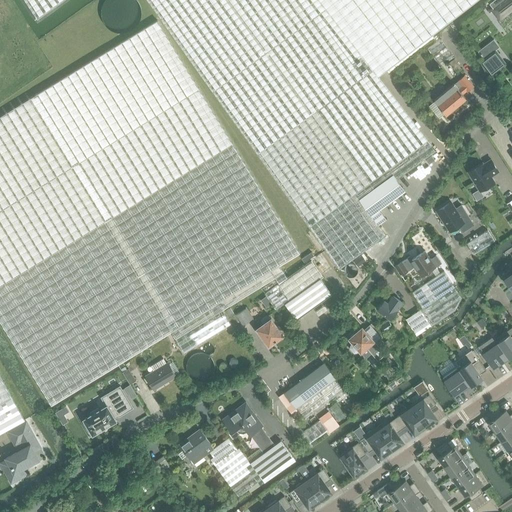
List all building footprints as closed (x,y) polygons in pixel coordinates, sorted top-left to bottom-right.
[(24,0),(36,17),(60,0),(24,0)] [(149,0),(162,17),(202,73),(279,182),(340,268),(385,235),(378,225),(358,197),(392,173),(397,179),(436,151),(430,142),(378,75),(365,59),(361,54),(318,0),(149,0)] [(318,0),(361,54),(365,59),(378,75),(385,70),(475,0),(318,0)] [(511,0),(493,0),(489,3),(492,7),(491,9),(499,20),(511,9),(511,0)] [(276,308),(284,302),(320,277),(322,275),(311,260),(287,277),(280,265),(300,253),(157,20),(37,93),(0,115),(0,321),(51,405),(114,366),(171,330),(184,351),(229,322),(222,310),(261,286),(275,277),(279,283),(265,293),(276,308)] [(441,38),(427,48),(440,67),(454,57),(441,38)] [(484,58),(480,61),(491,76),(506,64),(495,50),(495,49),(484,58)] [(454,58),(449,62),(456,72),(461,68),(454,58)] [(434,100),(437,104),(440,107),(439,108),(441,111),(443,111),(446,115),(456,106),(457,107),(460,104),(459,103),(466,97),(463,94),(467,90),(468,91),(474,87),(464,75),(458,80),(459,80),(434,100)] [(469,170),(483,191),(497,182),(493,175),(500,170),(493,158),(485,163),(483,161),(469,170)] [(404,190),(397,179),(392,173),(358,197),(378,225),(386,219),(378,209),(404,190)] [(436,210),(450,231),(458,226),(462,232),(474,225),(461,204),(455,208),(451,201),(436,210)] [(487,230),(467,243),(474,254),(494,240),(487,230)] [(407,258),(395,266),(401,274),(414,265),(421,276),(431,269),(435,266),(435,267),(442,262),(436,254),(430,258),(424,251),(410,261),(407,258)] [(312,252),(302,258),(304,262),(314,256),(312,252)] [(511,271),(510,269),(501,276),(508,285),(509,284),(511,289),(511,288),(511,271)] [(418,310),(405,319),(408,324),(416,335),(441,319),(455,309),(461,298),(444,270),(440,273),(436,276),(412,292),(417,300),(422,307),(418,310)] [(331,293),(320,277),(284,302),(295,318),(331,293)] [(396,310),(402,302),(393,295),(388,302),(384,300),(378,310),(391,319),(397,310),(396,310)] [(230,307),(226,310),(229,316),(234,313),(230,307)] [(242,325),(252,318),(246,308),(236,315),(242,325)] [(275,340),(282,335),(267,314),(260,319),(262,323),(256,327),(269,345),(270,344),(272,344),(275,342),(275,340)] [(384,333),(393,328),(389,321),(380,326),(384,333)] [(350,337),(349,338),(353,343),(351,345),(349,348),(354,353),(357,353),(359,351),(361,352),(366,358),(372,353),(375,357),(378,360),(385,353),(383,351),(378,345),(375,342),(381,337),(370,324),(364,329),(362,327),(355,333),(353,332),(350,335),(350,337)] [(511,326),(497,337),(511,357),(511,356),(511,326)] [(495,334),(479,346),(484,353),(483,353),(493,367),(503,360),(505,361),(511,357),(497,337),(495,334)] [(387,339),(383,343),(388,348),(392,345),(387,339)] [(236,354),(236,353),(235,349),(234,347),(232,345),(230,344),(229,343),(226,342),(224,342),(221,342),(219,343),(216,345),(213,349),(213,353),(213,357),(216,361),(219,363),(221,364),(223,365),(226,364),(228,364),(231,363),(232,361),(234,360),(235,357),(236,354)] [(471,349),(455,361),(458,366),(472,385),(478,380),(476,377),(486,370),(478,358),(478,359),(471,349)] [(211,365),(211,364),(210,361),(208,357),(207,356),(205,355),(203,354),(201,354),(198,354),(196,355),(193,356),(192,358),(191,360),(190,361),(190,364),(191,368),(192,370),(193,371),(194,373),(196,374),(200,375),(203,374),(206,373),(207,372),(209,370),(210,369),(211,365)] [(176,375),(168,362),(166,363),(163,358),(151,366),(154,371),(146,375),(154,388),(176,375)] [(283,392),(278,396),(281,399),(288,409),(291,412),(296,408),(301,415),(304,418),(334,396),(343,389),(336,378),(324,362),(304,377),(283,392)] [(458,366),(443,377),(445,380),(454,394),(464,387),(466,388),(472,385),(458,366)] [(129,368),(123,372),(130,384),(136,381),(129,368)] [(0,403),(13,397),(0,373),(0,403)] [(130,384),(125,387),(131,398),(137,395),(130,384)] [(85,421),(83,422),(89,432),(91,431),(93,434),(116,420),(114,416),(118,413),(119,415),(133,407),(120,386),(106,394),(101,397),(106,405),(99,410),(98,408),(91,413),(91,414),(84,419),(85,421)] [(422,397),(411,405),(426,427),(432,423),(431,421),(436,418),(430,409),(436,405),(429,394),(423,398),(422,397)] [(13,397),(0,403),(0,433),(25,419),(13,397)] [(336,402),(328,408),(338,421),(346,415),(336,402)] [(249,434),(250,434),(260,448),(263,453),(274,445),(261,426),(261,425),(245,403),(222,419),(231,431),(235,429),(235,430),(238,432),(242,432),(245,431),(247,430),(249,434)] [(396,418),(395,418),(402,428),(408,424),(414,433),(420,429),(421,431),(426,427),(411,405),(413,409),(397,420),(396,418)] [(498,406),(486,413),(491,420),(489,421),(495,431),(496,431),(511,419),(511,412),(509,415),(505,410),(502,412),(498,406)] [(387,419),(376,426),(393,450),(398,447),(397,445),(402,441),(396,432),(402,428),(395,418),(389,423),(387,419)] [(511,419),(496,431),(495,431),(493,432),(500,441),(500,442),(511,433),(511,419)] [(319,420),(299,435),(306,444),(327,429),(319,420)] [(12,468),(6,472),(12,482),(24,475),(21,468),(38,459),(34,451),(40,447),(26,422),(9,432),(16,444),(19,443),(22,449),(6,458),(12,468)] [(366,435),(360,439),(368,452),(375,448),(381,456),(386,452),(387,454),(393,450),(376,426),(365,434),(366,435)] [(194,464),(211,451),(214,449),(213,448),(210,444),(199,429),(179,444),(194,464)] [(511,433),(500,442),(500,441),(498,443),(505,453),(509,450),(511,447),(511,433)] [(214,449),(211,451),(214,456),(211,459),(216,465),(215,466),(240,499),(260,485),(247,466),(251,463),(247,458),(240,448),(238,449),(229,437),(214,449)] [(251,463),(247,466),(260,485),(274,475),(295,460),(296,459),(281,439),(281,440),(274,445),(263,453),(260,448),(247,458),(251,463)] [(455,445),(451,447),(447,441),(436,449),(440,455),(438,457),(442,461),(440,462),(444,467),(462,455),(455,445)] [(351,446),(340,454),(348,466),(347,467),(350,472),(352,471),(355,475),(366,467),(360,458),(366,454),(358,442),(351,447),(351,446)] [(452,476),(468,464),(462,455),(444,467),(447,472),(449,471),(452,476)] [(169,466),(163,456),(151,464),(158,474),(169,466)] [(468,464),(452,476),(455,480),(453,481),(457,486),(475,473),(468,464)] [(316,471),(305,479),(321,501),(327,497),(326,496),(331,492),(325,483),(331,479),(323,468),(317,473),(316,471)] [(475,473),(457,486),(460,491),(462,490),(465,495),(467,493),(472,500),(483,492),(478,486),(482,483),(475,473)] [(396,501),(417,486),(414,481),(409,485),(405,480),(402,482),(398,476),(387,483),(391,490),(387,493),(394,503),(396,501)] [(295,487),(289,492),(297,503),(302,499),(309,508),(314,504),(315,506),(321,501),(305,479),(294,486),(295,487)] [(402,510),(419,499),(415,494),(420,490),(417,486),(396,501),(402,510)] [(268,508),(266,506),(270,511),(286,511),(285,510),(292,506),(284,495),(277,500),(278,501),(268,508)] [(419,499),(402,510),(403,511),(419,511),(430,505),(427,500),(422,504),(419,499)]
